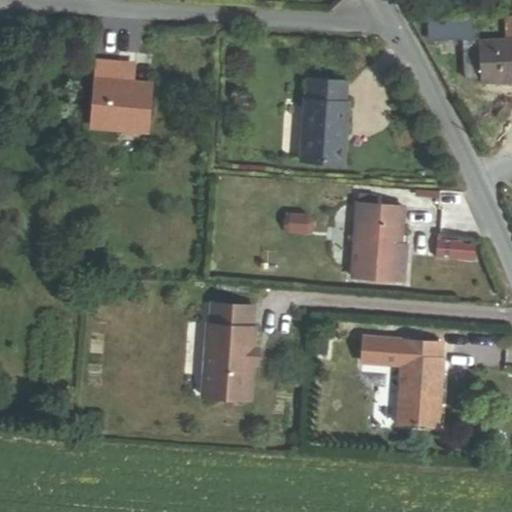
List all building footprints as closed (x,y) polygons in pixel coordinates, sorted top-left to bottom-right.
[(464,42),(476,41),(475,20),(430,22),(431,44),(464,42)] [(484,86),(511,84),(511,39),(506,40),(482,41),(484,80),(484,86)] [(466,81),(484,80),(482,41),(476,41),(464,42),(466,81)] [(111,65),(94,63),(93,80),(110,81),(111,65)] [(110,81),(125,83),(126,66),(111,65),(110,81)] [(306,98),(304,98),(299,163),(344,166),(348,101),(346,101),(347,81),(307,79),(306,98)] [(144,126),(148,84),(125,83),(110,81),(93,80),(89,122),(144,126)] [(144,132),(144,126),(89,122),(89,128),(144,132)] [(403,242),(406,207),(356,202),(349,278),(405,283),(409,243),(403,242)] [(459,260),(460,241),(436,240),(435,259),(459,260)] [(254,347),(256,328),(253,327),(255,306),(211,303),(209,324),(207,324),(201,396),(250,400),(253,364),(256,364),(258,347),(254,347)] [(395,426),(436,430),(442,361),(436,361),(437,344),(403,340),(395,426)]
